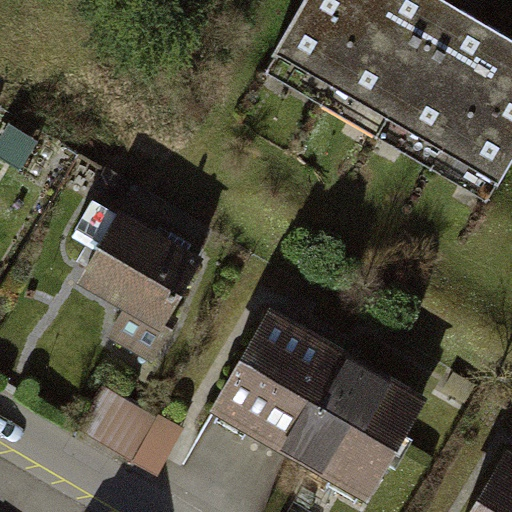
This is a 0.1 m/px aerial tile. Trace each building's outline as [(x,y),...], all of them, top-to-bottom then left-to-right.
[(511,160),(511,37),(446,0),(296,0),(268,50),(500,181),(511,160)] [(211,270),(114,218),(80,281),(177,333),(211,270)] [(432,408),(269,315),(211,418),(374,510),(432,408)] [(122,445),(169,466),(187,424),(141,403),(122,445)] [(511,511),(511,471),(508,469),(481,511),(511,511)]
